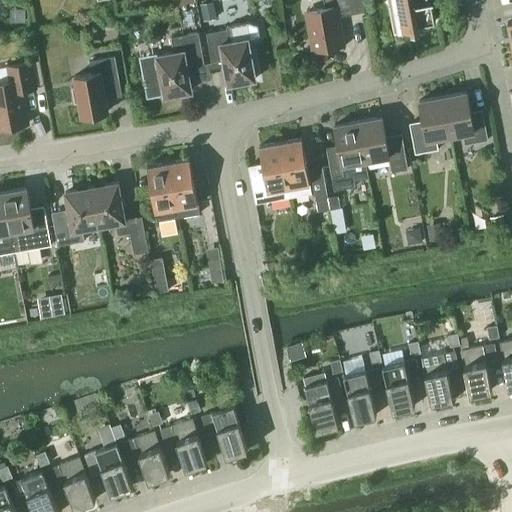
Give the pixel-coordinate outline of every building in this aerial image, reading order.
[(314,49),(344,44),(339,15),(368,10),(366,0),(324,0),(326,7),(307,10),(314,49)] [(389,0),(395,31),(414,28),(414,30),(419,29),(418,23),(435,20),(431,0),(389,0)] [(204,10),(208,10),(211,5),(210,1),(202,3),(204,10)] [(227,25),(227,28),(206,32),(212,61),(224,59),(228,83),(256,78),(249,41),(252,41),(260,34),(258,24),(248,21),(227,25)] [(158,57),(154,62),(143,64),(148,95),(164,92),(165,95),(192,89),(188,66),(204,63),(199,31),(172,36),(174,50),(157,54),(158,57)] [(76,84),(72,85),(75,101),(79,101),(82,115),(109,110),(105,87),(120,84),(115,55),(90,60),(92,71),(74,75),(76,84)] [(10,79),(0,80),(0,127),(29,122),(23,89),(36,86),(32,61),(8,65),(10,79)] [(467,90),(443,95),(450,135),(463,132),(465,143),(488,139),(482,109),(471,111),(467,90)] [(436,137),(450,135),(443,95),(419,99),(423,120),(410,122),(415,152),(438,148),(436,137)] [(382,115),(358,120),(366,159),(389,155),(392,170),(408,168),(401,133),(386,136),(382,115)] [(365,159),(366,159),(358,120),(334,124),(338,144),(327,146),(334,187),(355,183),(354,177),(368,174),(365,159)] [(302,137),(281,141),(290,195),(312,191),(302,137)] [(257,201),(290,195),(281,141),(259,144),(265,176),(253,178),(257,201)] [(190,157),(169,161),(178,214),(199,210),(190,157)] [(147,165),(156,210),(157,217),(178,214),(169,161),(147,165)] [(326,179),(315,181),(318,196),(329,194),(326,179)] [(118,180),(92,185),(99,224),(116,221),(118,233),(130,231),(134,252),(148,250),(142,215),(125,218),(118,180)] [(82,228),(99,224),(92,185),(65,190),(69,212),(53,215),(58,244),(84,239),(82,228)] [(27,186),(3,191),(14,251),(38,246),(37,242),(51,239),(44,204),(31,207),(27,186)] [(0,253),(14,251),(3,191),(0,191),(0,253)] [(330,196),(332,207),(341,206),(339,194),(330,196)] [(494,215),(496,226),(507,224),(505,213),(494,215)] [(429,223),(432,241),(445,238),(442,221),(429,223)] [(218,246),(206,248),(212,282),(224,280),(218,246)] [(163,260),(152,263),(157,292),(169,289),(163,260)] [(50,295),(54,315),(66,313),(62,293),(50,295)] [(497,323),(487,325),(489,337),(500,335),(497,323)] [(458,331),(448,333),(450,345),(460,343),(458,331)] [(511,338),(500,340),(508,385),(511,384),(511,338)] [(418,339),(409,342),(411,353),(421,351),(418,339)] [(484,343),(488,365),(499,363),(495,341),(484,343)] [(483,344),(461,348),(470,393),(492,389),(483,344)] [(379,348),(369,351),(372,362),(382,360),(379,348)] [(444,351),(449,372),(461,369),(456,348),(444,351)] [(443,351),(422,356),(431,401),(453,396),(443,351)] [(405,360),(410,381),(422,378),(417,357),(405,360)] [(340,358),(330,360),(333,372),(343,369),(340,358)] [(404,360),(383,365),(393,409),(415,404),(404,360)] [(366,369),(344,374),(355,419),(377,413),(366,369)] [(325,371),(304,376),(306,384),(317,428),(339,423),(327,378),(325,371)] [(328,378),(333,400),(343,397),(338,376),(328,378)] [(197,397),(187,401),(191,412),(201,409),(197,397)] [(234,404),(213,411),(226,454),(248,448),(234,404)] [(159,410),(149,413),(153,425),(163,421),(159,410)] [(193,416),(172,424),(186,467),(207,460),(193,416)] [(121,423),(111,426),(116,437),(125,434),(121,423)] [(166,448),(178,444),(171,424),(160,428),(166,448)] [(155,429),(134,436),(149,479),(170,472),(155,429)] [(106,446),(96,449),(96,448),(85,453),(93,474),(104,470),(112,492),(133,485),(114,433),(102,438),(106,446)] [(129,461),(141,457),(133,436),(122,440),(129,461)] [(46,450),(36,454),(41,465),(50,461),(46,450)] [(80,455),(59,463),(75,506),(96,498),(80,455)] [(8,465),(0,467),(0,471),(3,480),(13,476),(8,465)] [(42,469),(22,477),(35,511),(58,511),(59,511),(42,469)] [(18,503),(29,498),(21,477),(10,482),(18,503)] [(17,511),(5,484),(0,485),(0,511),(17,511)]
